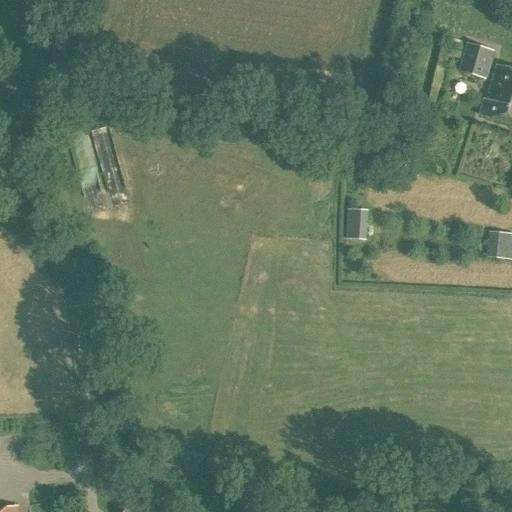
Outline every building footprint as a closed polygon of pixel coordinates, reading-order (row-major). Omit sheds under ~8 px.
[(485,80),(494,52),(467,44),(459,71),(485,80)] [(511,124),(511,69),(496,65),(487,99),(484,98),(480,115),(511,124)] [(346,240),(366,242),(368,212),(348,211),(346,240)] [(511,261),(511,234),(489,233),(486,259),(511,261)] [(189,472),(193,454),(168,449),(164,467),(189,472)]
